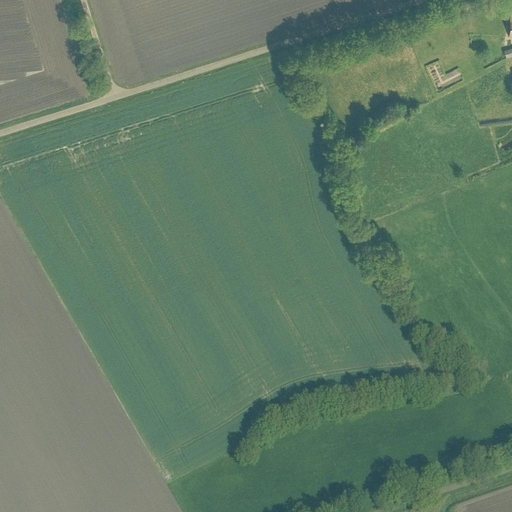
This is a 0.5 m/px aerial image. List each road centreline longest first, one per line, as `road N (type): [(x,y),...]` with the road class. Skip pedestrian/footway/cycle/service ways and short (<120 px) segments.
road 1 (unclassified): [(114,95),(425,0)]
road 2 (unclassified): [(382,511),(511,467)]
